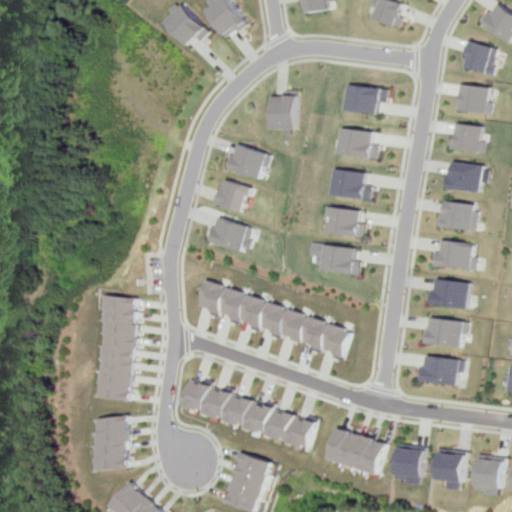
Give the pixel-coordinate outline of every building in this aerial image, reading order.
[(249,21),(233,0),(223,0),(209,10),(228,36),(249,21)] [(334,10),(332,0),(305,0),(308,15),(334,10)] [(407,7),(393,0),(380,0),(373,15),(396,28),(407,7)] [(168,21),(191,47),(211,29),(188,3),(168,21)] [(499,3),(511,11),(511,42),(480,21),(488,9),(493,13),(499,3)] [(473,41),(498,49),(494,66),(497,67),(495,76),(466,67),(473,41)] [(462,83),(492,88),(490,101),(495,102),(493,113),(458,109),(462,83)] [(353,84),(349,110),(381,114),(383,102),(389,103),(390,89),(353,84)] [(286,94),(276,94),(276,130),(302,130),(302,90),(286,90),(286,94)] [(460,123),(486,127),(483,141),(487,142),(486,153),(453,148),(455,134),(458,135),(460,123)] [(346,126),(343,153),(382,158),(383,145),(378,144),(379,131),(346,126)] [(244,143),(278,155),(275,168),(270,166),(266,178),(230,167),(235,153),(240,155),(244,143)] [(456,161),(488,165),(488,169),(494,170),(492,183),(485,182),(485,192),(448,187),(450,174),(454,174),(456,161)] [(342,167),(338,195),(377,200),(379,185),(372,184),(374,172),(342,167)] [(230,178),(258,187),(256,197),(251,196),(246,212),(222,204),(230,178)] [(451,200),(480,205),(479,211),(482,212),(480,230),(444,225),(445,214),(450,214),(451,200)] [(335,206),(333,232),(371,238),(372,224),(367,223),(369,210),(335,206)] [(222,216),(257,228),(249,253),(215,242),(222,216)] [(449,240),(479,244),(478,257),(481,257),(480,270),(438,265),(440,251),(447,252),(449,240)] [(331,243),(328,271),(366,275),(368,261),(363,260),(364,247),(331,243)] [(207,277),(198,305),(350,359),(359,330),(207,277)] [(443,278),(475,283),(472,308),(434,303),(435,290),(442,291),(443,278)] [(98,397),(128,400),(138,301),(108,298),(98,397)] [(471,320),(435,317),(433,344),(468,347),(471,320)] [(428,381),(462,385),(466,359),(431,354),(428,381)] [(315,447),(324,418),(193,378),(184,407),(315,447)] [(96,471),(130,470),(129,416),(95,417),(96,471)] [(335,461),(386,476),(396,439),(345,425),(335,461)] [(432,444),(406,442),(402,481),(427,484),(432,444)] [(451,481),(450,487),(468,489),(471,450),(445,448),(442,480),(451,481)] [(507,494),(509,455),(483,453),(481,493),(507,494)] [(261,511),(265,511),(278,462),(245,454),(233,505),(261,511)] [(168,511),(129,483),(109,510),(111,511),(168,511)]
